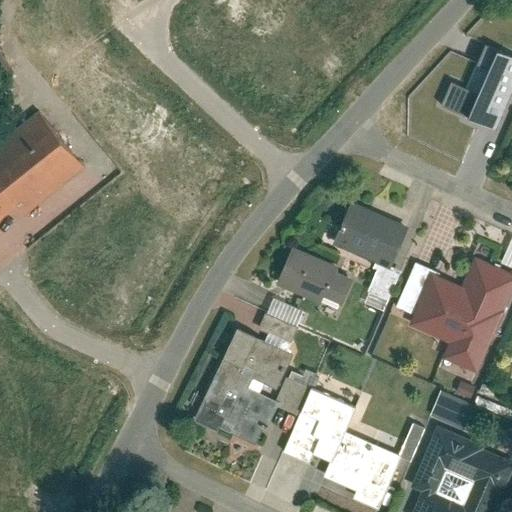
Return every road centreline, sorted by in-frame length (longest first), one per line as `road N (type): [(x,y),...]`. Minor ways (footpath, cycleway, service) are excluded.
road 1 (residential): [(130,444),(202,307),(289,185)]
road 2 (residential): [(289,185),(159,57),(152,28),(163,0)]
road 3 (residential): [(344,128),(511,211)]
road 4 (residential): [(344,128),(459,0)]
road 5 (residential): [(130,444),(274,511)]
